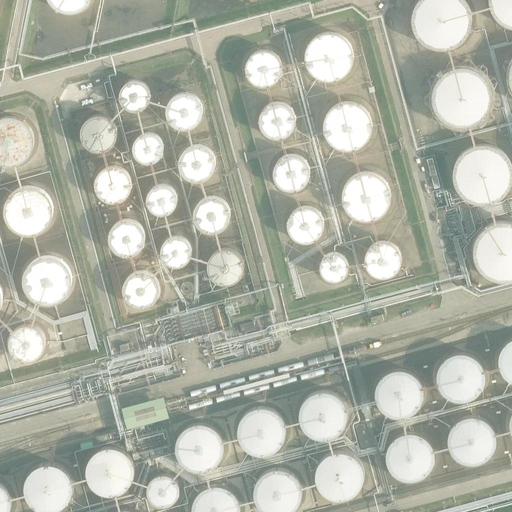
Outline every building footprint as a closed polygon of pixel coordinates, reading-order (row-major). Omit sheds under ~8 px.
[(49,0),(51,2),(55,5),(59,8),(64,9),(69,10),(74,9),(78,8),(82,6),(86,3),(88,0),(49,0)] [(472,15),(472,9),(470,3),(468,0),(415,0),(414,4),(412,9),(412,15),(412,20),(414,25),(416,31),(420,36),(425,39),(430,42),(435,44),(441,45),(447,44),(453,43),(458,40),(463,36),(466,32),(469,27),(471,21),(472,15)] [(511,0),(489,0),(489,1),(491,8),(494,12),(498,17),(503,21),(508,24),(511,25),(511,0)] [(353,55),(353,54),(352,50),(351,45),(349,41),(346,37),(342,34),(338,32),(334,31),(330,30),(324,31),(321,32),(316,34),(313,37),(309,41),(307,45),(306,49),(305,53),(306,58),(307,63),(309,67),(312,70),(315,74),(319,76),(324,77),(328,78),(332,78),(337,77),(342,74),(345,71),(348,68),(351,63),(352,59),(353,55)] [(281,66),(281,62),(279,58),(278,55),(275,53),(273,51),(269,49),(265,48),(261,47),(258,48),(255,49),(252,51),(249,53),(246,57),(245,60),(244,62),(244,66),(244,70),(245,73),(247,76),(249,79),(252,82),(256,83),(260,84),(263,85),(267,84),(271,83),(273,81),(276,79),(278,76),(280,73),(281,70),(281,66)] [(493,92),(492,85),(490,79),(487,73),(483,69),(477,65),(472,63),(467,62),(461,61),(454,63),(450,64),(445,67),(440,71),(436,76),(434,81),(432,87),(432,92),(432,97),(434,102),(436,107),(440,112),(445,116),(450,119),(455,121),(461,122),(466,122),(472,120),(478,118),(483,114),(487,110),(490,105),(492,99),(493,92)] [(154,92),(153,88),(152,85),(151,82),(148,79),(145,77),(142,76),(139,75),(136,75),(132,75),(130,76),(127,78),(124,80),(122,83),(121,86),(120,89),(119,92),(120,95),(121,98),(122,101),(125,104),(127,106),(130,108),(134,109),(136,109),(139,109),(143,108),(146,106),(148,104),(150,102),(152,99),(153,96),(154,92)] [(205,107),(205,102),(203,99),(202,96),(199,93),(197,90),(193,89),(190,87),(186,87),(182,87),(179,88),(175,89),(172,92),(169,95),(167,99),(166,102),(165,106),(166,110),(167,113),(168,117),(171,120),(174,123),(177,125),(180,126),(184,126),(188,126),(191,125),(195,124),(198,121),(201,119),(203,115),(204,111),(205,107)] [(294,117),(294,114),(293,110),(291,107),(289,105),(287,102),(283,101),(280,100),(277,99),(275,100),(271,101),(267,102),(265,104),(263,107),(261,109),(260,113),(259,116),(259,120),(260,123),(261,125),(263,128),(266,131),(269,133),(272,134),(276,135),(280,134),(283,133),(286,132),(289,130),(291,127),(293,124),(294,121),(294,117)] [(372,125),(372,124),(371,119),(370,115),(367,111),(364,107),(361,104),(358,102),(354,101),(348,100),(343,100),(339,101),(334,104),(331,106),(328,110),(325,114),(324,118),(323,123),(323,128),(325,133),(327,137),(330,141),(334,145),(338,146),(342,148),(347,148),(351,148),(356,147),(360,145),(364,142),(368,137),(370,133),(371,129),(372,125)] [(35,137),(35,136),(35,132),(33,127),(31,123),(28,119),(25,116),(20,113),(16,112),(10,111),(5,111),(1,112),(0,112),(0,160),(3,161),(9,162),(14,162),(18,161),(23,158),(26,156),(29,153),(32,148),(34,142),(35,137)] [(121,130),(120,126),(119,123),(117,119),(115,116),(111,113),(108,112),(104,111),(101,111),(97,111),(93,112),(89,115),(88,116),(85,119),(83,123),(82,126),(82,130),(83,134),(83,137),(85,141),(88,143),(90,145),(93,147),(97,149),(100,149),(103,149),(108,148),(111,146),(114,144),(117,141),(119,137),(120,134),(121,130)] [(166,145),(166,142),(164,138),(162,135),(160,133),(157,131),(155,130),(151,129),(148,128),(144,129),(141,130),(139,132),(137,134),(135,137),(133,139),(133,143),(132,145),(133,148),(134,151),(135,155),(137,157),(140,159),(143,161),(148,162),(152,162),(155,161),(159,159),(161,157),(163,155),(165,151),(166,148),(166,145)] [(218,158),(218,154),(217,150),(215,147),(213,144),(210,142),(206,140),(203,139),(199,138),(196,138),(192,139),(189,141),(185,144),(183,146),(180,150),(179,154),(179,157),(179,161),(180,165),(182,168),(184,171),(186,173),(190,176),(194,177),(197,177),(201,177),(205,177),(208,175),(212,172),(214,169),(217,165),(218,162),(218,158)] [(511,159),(511,156),(509,153),(505,149),(500,145),(495,143),(489,141),(483,141),(480,141),(476,142),(472,144),(466,147),(462,151),(458,156),(456,161),(455,166),(454,171),(455,178),(457,183),(460,188),(463,192),(467,195),(472,198),(478,200),(483,201),(488,201),(495,199),(500,196),(505,192),(509,188),(511,182),(511,159)] [(309,169),(309,166),(308,162),(306,159),(304,156),(301,154),(298,152),(294,151),(291,151),(289,151),(285,152),(281,154),(278,156),(276,159),(275,162),(274,165),(273,168),(274,172),(274,175),(276,178),(278,181),(281,183),(283,185),(286,186),(290,186),(293,186),(297,185),(300,184),(303,182),(305,179),(307,176),(308,173),(309,169)] [(135,183),(135,182),(135,178),(133,174),(131,170),(129,167),(126,165),(122,163),(119,162),(114,161),(110,162),(105,164),(102,165),(99,168),(97,171),(95,174),(94,178),(94,182),(94,186),(95,190),(97,194),(99,197),(102,199),(106,201),(110,203),(113,203),(117,203),(121,202),(125,200),(128,198),(131,194),(133,190),(135,187),(135,183)] [(389,195),(389,194),(389,189),(388,185),(385,181),(382,177),(379,174),(375,172),(371,171),(366,170),(360,170),(356,172),(352,174),(348,177),(345,181),(343,185),(341,189),(341,194),(341,199),(343,203),(345,207),(347,211),(352,214),(356,216),(360,218),(364,218),(369,218),(374,217),(377,215),(381,212),(384,209),(387,205),(389,200),(389,195)] [(181,196),(181,195),(180,192),(179,189),(178,186),(176,183),(173,181),(170,180),(168,179),(164,178),(161,178),(157,179),(154,181),(152,183),(149,186),(148,189),(147,192),(146,195),(147,199),(147,202),(149,205),(151,207),(154,210),(156,211),(159,212),(163,213),(166,212),(170,212),(173,210),(175,208),(178,205),(179,202),(180,199),(181,196)] [(54,206),(53,201),(52,196),(50,193),(47,189),(43,185),(40,184),(36,182),(30,181),(25,182),(20,183),(16,185),(13,188),(10,192),(7,196),(6,201),(5,205),(6,210),(7,215),(9,219),(13,223),(15,225),(20,228),(24,229),(29,230),(34,229),(38,228),(42,226),(46,223),(49,219),(52,215),(53,211),(54,206)] [(233,211),(233,207),(232,203),(229,199),(227,196),(223,193),(219,192),(216,191),(212,191),(208,191),(205,193),(201,195),(198,197),(196,201),(194,204),(194,207),(193,211),(194,214),(195,218),(196,222),(199,225),(202,228),(205,229),(208,230),(214,231),(218,230),(221,229),(224,228),(228,225),(230,222),(232,218),(233,215),(233,211)] [(324,220),(324,216),(323,212),(321,209),(319,207),(315,204),(312,203),(309,202),(306,202),(302,202),(299,203),(297,204),(293,207),(291,210),(290,213),(289,216),(288,220),(289,223),(290,226),(291,229),(293,232),(296,234),(299,236),(302,237),(305,237),(309,237),(312,236),(315,235),(319,232),(321,230),(323,227),(324,223),(324,220)] [(148,234),(148,233),(148,229),(147,225),(145,222),(143,219),(140,217),(137,215),(133,214),(129,213),(126,214),(122,214),(119,216),(115,218),(112,222),(111,225),(109,229),(109,232),(109,236),(110,240),(112,243),(114,247),(117,249),(120,251),(124,252),(127,253),(131,253),(135,252),(138,250),(141,248),(144,245),(146,242),(148,237),(148,234)] [(511,219),(509,219),(504,218),(498,219),(492,220),(487,223),(482,227),(479,231),(476,236),(474,241),(473,247),(473,253),(475,259),(478,265),(482,270),(484,272),(487,274),(492,277),(498,279),(503,279),(509,279),(511,277),(511,219)] [(194,248),(193,245),(192,241),(191,238),(189,236),(186,234),(183,232),(180,231),(177,231),(173,231),(169,232),(166,234),(164,236),(162,238),(160,242),(159,245),(159,248),(159,251),(160,254),(162,258),(164,260),(166,262),(168,264),(171,265),(175,265),(179,265),(182,264),(186,263),(188,261),(191,258),(192,255),(193,252),(194,248)] [(400,255),(400,252),(399,249),(398,246),(396,243),(394,241),(391,239),(387,238),(383,237),(380,238),(377,238),(374,240),(371,242),(368,245),(367,248),(366,251),(365,255),(366,258),(366,261),(368,264),(370,267),(372,269),(375,271),(378,272),(382,272),(386,272),(389,271),(392,270),(395,268),(397,265),(399,262),(400,259),(400,255)] [(247,263),(247,259),(245,255),(244,252),(241,248),(238,246),(234,244),(231,243),(226,242),(221,243),(217,244),(214,246),(211,249),(209,252),(207,256),(206,260),(206,264),(206,268),(208,272),(210,275),(213,279),(216,281),(220,283),(223,283),(227,284),(231,283),(234,282),(238,280),(241,277),(243,275),(245,271),(246,268),(247,263)] [(350,264),(349,261),(348,259),(347,256),(345,254),(343,252),(341,251),(338,250),(336,250),(333,250),(330,250),(328,252),(326,253),(323,255),(322,258),(321,260),(321,263),(321,266),(322,269),(323,271),(324,273),(327,276),(329,277),(334,278),(338,278),(340,278),(343,276),(345,274),(347,272),(348,270),(349,267),(350,264)] [(72,277),(72,276),(71,271),(70,266),(67,262),(64,258),(60,255),(55,253),(50,252),(46,251),(41,252),(37,254),(33,256),(29,260),(26,264),(24,267),(23,272),(22,277),(23,282),(25,286),(27,291),(30,294),(34,297),(38,299),(42,300),(48,301),(52,300),(57,299),(60,297),(64,294),(68,290),(70,286),(71,282),(72,277)] [(162,285),(161,281),(160,277),(158,274),(156,271),(154,269),(150,267),(146,266),(142,265),(139,266),(135,267),(132,268),(129,271),(126,273),(124,277),(123,281),(123,285),(123,288),(124,292),(126,296),(128,299),(130,301),(134,303),(138,304),(142,305),(145,304),(148,304),(152,302),(155,299),(158,297),(160,293),(161,289),(162,285)] [(383,321),(382,315),(370,318),(372,324),(383,321)] [(47,339),(47,338),(47,335),(46,332),(44,329),(42,326),(40,324),(36,322),(33,320),(29,320),(26,320),(22,321),(18,323),(15,325),(13,328),(11,331),(10,334),(10,338),(10,342),(11,345),(13,349),(14,351),(17,353),(20,355),(23,356),(28,357),(31,357),(34,356),(38,354),(41,352),(43,349),(45,346),(46,342),(47,339)] [(253,321),(240,325),(241,331),(254,327),(253,321)] [(511,335),(511,336),(507,339),(503,343),(501,347),(499,351),(498,356),(498,361),(499,365),(501,370),(504,374),(507,377),(511,380),(511,335)] [(484,380),(485,376),(484,371),(483,367),(481,362),(478,359),(474,356),(470,353),(466,352),(461,351),(457,351),(452,353),(448,355),(444,357),(441,361),(438,364),(437,369),(436,373),(436,378),(437,383),(438,387),(441,391),(444,394),(448,397),(452,399),(457,400),(461,400),(466,400),(470,398),(474,396),(478,393),(481,389),(483,385),(484,380)] [(423,397),(423,393),(423,388),(421,384),(419,380),(417,376),(413,373),(409,371),(405,370),(400,369),(396,369),(391,370),(387,372),(383,375),(380,378),(378,382),(376,386),(375,391),(375,395),(376,400),(378,404),(380,408),(383,411),(387,414),(391,416),(396,417),(400,417),(405,416),(409,415),(413,413),(417,410),(419,406),(422,402),(423,397)] [(348,417),(349,412),(348,407),(347,403),(344,399),(341,395),(338,392),(333,390),(329,388),(324,387),(319,388),(315,389),(310,391),(306,394),(303,398),(301,402),(299,406),(298,411),(298,416),(299,420),(301,425),(304,429),(307,432),(311,435),(316,437),(320,438),(325,438),(330,437),(334,435),(339,433),(342,430),(345,426),(347,422),(348,417)] [(288,434),(288,429),(288,424),(286,420),(284,415),(281,412),(278,409),(273,406),(269,405),(264,404),(259,404),(255,405),(250,407),(246,409),(243,413),(240,417),(238,421),(237,426),(236,430),(237,435),(238,440),(241,444),(244,448),(247,451),(251,453),(256,455),(261,456),(266,456),(270,455),(275,453),(279,450),(282,447),(285,443),(287,438),(288,434)] [(495,442),(495,438),(495,433),(493,429),(491,425),(488,421),(485,419),(481,416),(477,415),(472,414),(468,415),(463,416),(459,418),(455,421),(452,424),(450,428),(448,432),(448,436),(448,441),(449,445),(450,450),(453,453),(456,457),(460,459),(464,461),(469,462),(473,462),(478,461),(482,460),(486,457),(489,454),(492,451),(494,447),(495,442)] [(226,449),(227,444),(226,440),(224,435),(221,431),(218,428),(214,425),(210,423),(205,421),(201,421),(196,422),(191,423),(187,426),(183,429),(180,432),(178,437),(177,441),(176,446),(176,451),(178,455),(180,460),(183,463),(186,467),(190,469),(195,471),(200,472),(204,471),(209,470),(214,468),(218,466),(221,462),(224,458),(226,454),(226,449)] [(433,461),(434,456),(433,452),(432,447),(430,443),(427,440),(423,437),(420,434),(415,433),(411,432),(406,432),(402,434),(397,435),(394,438),(391,441),(388,445),(386,450),(386,454),(386,459),(386,463),(388,467),(391,471),(394,474),(398,477),(402,479),(406,480),(411,480),(415,480),(420,478),(424,476),(427,473),(430,469),(432,465),(433,461)] [(114,439),(112,433),(96,437),(97,443),(114,439)] [(136,476),(136,471),(136,466),(134,461),(132,457),(129,453),(125,450),(121,447),(116,445),(111,445),(106,445),(102,446),(97,448),(93,451),(90,455),(87,459),(85,463),(84,468),(84,473),(85,478),(87,483),(90,487),(93,490),(97,493),(102,495),(106,496),(111,497),(116,496),(121,494),(125,492),(129,489),(132,485),(134,480),(136,476)] [(365,479),(366,474),(365,469),(364,465),(361,460),(358,457),(355,454),(351,451),(346,450),(341,449),(336,449),(332,450),(327,452),(323,455),(320,459),(317,463),(316,467),(315,472),(315,477),(316,481),(318,486),(320,490),(323,493),(327,496),(332,498),(337,499),(341,500),(346,499),(351,497),(355,495),(359,492),(362,488),(364,484),(365,479)] [(75,491),(75,486),(75,482),(74,477),(71,472),(68,468),(65,465),(60,463),(56,461),(51,460),(46,461),(41,462),(36,464),(32,467),(29,470),(26,474),(24,479),(23,484),(23,489),(24,494),(26,498),(29,502),(32,506),(36,509),(41,511),(45,511),(53,511),(55,511),(60,510),(64,508),(68,504),(71,500),(74,496),(75,491)] [(303,495),(303,490),(302,485),(301,480),(299,476),(296,472),(292,469),(288,467),(283,465),(278,465),(273,465),(269,466),(264,469),(260,471),(257,475),(254,479),(253,484),(252,488),(252,493),(253,498),(255,502),(258,507),(261,510),(264,511),(290,511),(293,511),(296,508),(299,504),(301,499),(303,495)] [(178,494),(179,491),(179,488),(178,485),(177,482),(175,479),(173,477),(170,475),(168,474),(165,474),(161,474),(158,474),(156,475),(153,477),(151,479),(149,481),(147,484),(147,487),(146,490),(147,493),(148,496),(149,499),(151,501),(154,503),(156,505),(159,505),(162,506),(165,506),(168,505),(171,503),(174,502),(176,499),(177,497),(178,494)] [(13,507),(13,502),(13,497),(11,492),(9,488),(6,484),(2,481),(0,479),(0,511),(10,511),(11,511),(13,507)] [(241,511),(242,508),(242,503),(240,499),(238,494),(235,490),(231,487),(227,485),(222,483),(217,483),(213,483),(208,484),(203,486),(199,489),(196,492),(193,496),(192,501),(191,506),(191,511),(190,511),(241,511)]
